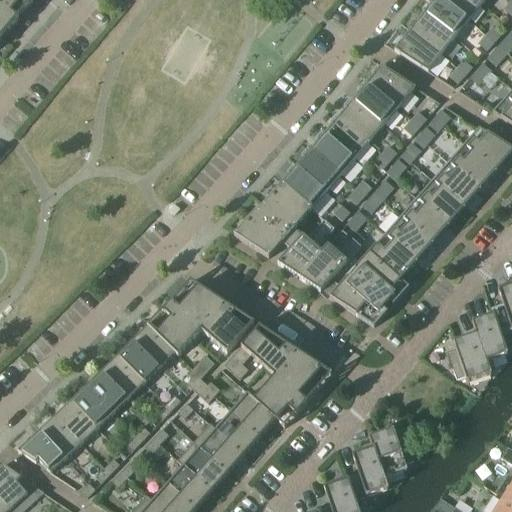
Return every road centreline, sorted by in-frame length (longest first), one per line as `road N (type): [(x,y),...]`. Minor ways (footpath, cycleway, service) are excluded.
road 1 (residential): [(174,249),(355,38)]
road 2 (residential): [(382,389),(174,249)]
road 3 (residential): [(0,414),(174,249)]
road 4 (residential): [(382,389),(511,242)]
road 5 (residential): [(355,38),(511,145)]
road 6 (residential): [(274,511),(382,389)]
road 7 (residential): [(92,0),(0,106)]
